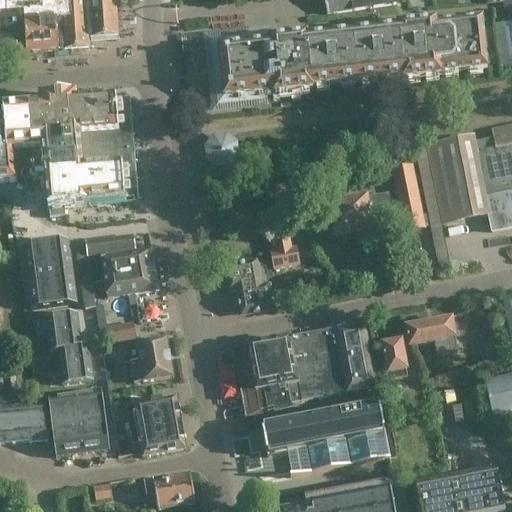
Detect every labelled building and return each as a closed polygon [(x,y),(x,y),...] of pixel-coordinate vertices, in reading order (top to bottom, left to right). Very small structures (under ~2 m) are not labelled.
[(0,0),(0,56),(89,51),(88,39),(90,39),(90,40),(99,39),(117,38),(114,0),(0,0)] [(326,16),(394,6),(394,4),(404,3),(403,0),(322,0),(324,8),(325,8),(326,16)] [(511,0),(502,0),(505,13),(511,11),(511,0)] [(487,71),(482,21),(435,26),(435,24),(397,28),(398,30),(307,40),(306,38),(269,42),(269,44),(218,50),(224,100),(274,94),(275,97),(312,92),(312,90),(403,80),(403,82),(441,78),(441,76),(487,71)] [(499,69),(511,66),(511,22),(491,27),(499,69)] [(65,224),(64,214),(80,213),(79,202),(123,198),(123,202),(129,202),(139,201),(129,100),(76,105),(76,98),(38,102),(39,109),(0,112),(0,187),(16,186),(15,183),(23,182),(27,201),(41,200),(43,216),(48,216),(49,225),(65,224)] [(511,128),(491,132),(493,140),(474,144),(472,139),(425,148),(440,227),(487,218),(491,234),(511,230),(511,128)] [(239,165),(240,161),(239,156),(237,152),(233,149),(229,147),(224,147),(220,148),(216,151),(214,154),(212,158),(212,163),(214,167),(216,170),(220,173),(224,174),(229,174),(233,172),(237,169),(239,165)] [(404,235),(424,231),(411,167),(391,172),(404,235)] [(357,169),(344,171),(346,181),(358,179),(357,169)] [(334,239),(371,234),(368,216),(390,212),(388,196),(329,205),(334,239)] [(97,243),(85,244),(86,255),(87,259),(99,257),(132,253),(130,238),(97,243)] [(76,306),(67,241),(21,247),(30,313),(76,306)] [(271,257),(273,272),(297,267),(295,252),(294,251),(289,252),(289,248),(275,251),(275,255),(270,256),(271,257)] [(118,258),(105,260),(88,263),(91,287),(101,286),(104,302),(158,293),(151,252),(117,257),(118,258)] [(86,255),(75,256),(84,311),(95,310),(91,287),(88,263),(86,255)] [(255,263),(223,269),(228,295),(236,293),(240,316),(240,319),(263,315),(273,313),(268,287),(267,280),(265,269),(264,263),(256,264),(255,263)] [(511,299),(509,300),(501,302),(511,347),(511,377),(483,384),(491,420),(511,415),(511,299)] [(56,354),(60,387),(92,384),(88,348),(80,349),(76,315),(45,319),(49,354),(56,354)] [(427,326),(405,330),(408,349),(434,345),(435,350),(436,359),(457,356),(455,346),(451,325),(450,321),(427,326)] [(103,331),(105,345),(106,347),(135,342),(132,326),(103,331)] [(364,326),(334,332),(246,348),(255,394),(259,412),(289,406),(375,390),(364,326)] [(135,347),(138,363),(129,364),(133,386),(142,384),(142,385),(172,380),(166,341),(135,347)] [(400,344),(382,348),(386,368),(388,368),(390,374),(384,375),(386,384),(406,380),(405,372),(400,344)] [(499,368),(496,355),(480,358),(483,371),(499,368)] [(15,374),(2,376),(4,395),(17,393),(15,374)] [(100,392),(46,400),(54,460),(107,453),(109,453),(100,392)] [(185,451),(178,415),(175,398),(132,406),(135,422),(130,423),(131,433),(137,432),(142,459),(185,451)] [(379,405),(261,427),(267,459),(296,453),(301,477),(289,479),(290,481),(389,462),(379,405)] [(0,410),(0,447),(47,443),(43,407),(0,410)] [(253,423),(230,427),(235,449),(258,444),(253,423)] [(503,511),(495,469),(414,485),(419,511),(503,511)] [(145,498),(154,496),(156,511),(158,511),(194,506),(190,479),(153,485),(152,481),(143,483),(145,498)] [(395,511),(391,487),(275,509),(275,511),(395,511)] [(111,500),(109,488),(93,491),(95,503),(111,500)]
